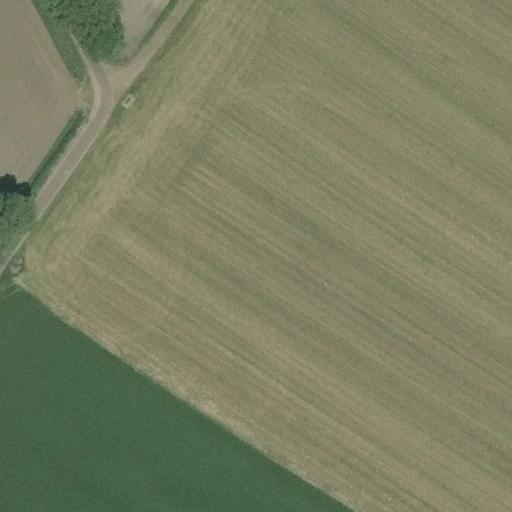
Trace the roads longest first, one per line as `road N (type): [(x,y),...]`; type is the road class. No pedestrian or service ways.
road 1 (unclassified): [(0,261),(97,120),(98,71),(57,0)]
road 2 (track): [(183,0),(134,70),(101,100)]
